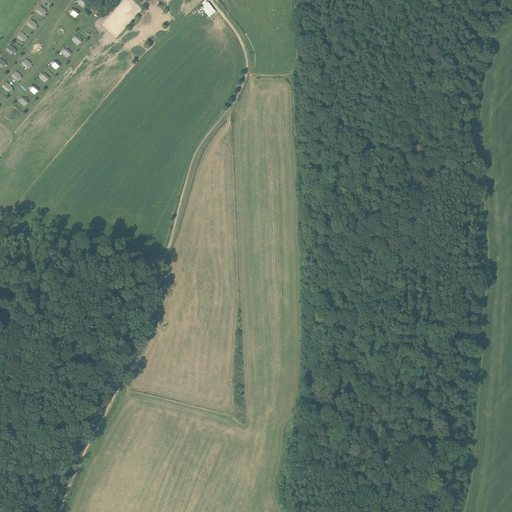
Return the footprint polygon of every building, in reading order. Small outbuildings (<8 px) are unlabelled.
[(36,12),(44,16),(48,10),(40,5),(36,12)] [(76,18),(79,13),(72,8),(69,12),(76,18)] [(27,24),(35,29),(38,23),(31,19),(27,24)] [(17,39),(27,41),(28,34),(19,32),(17,39)] [(72,39),(79,45),(83,39),(79,36),(78,37),(75,35),(72,39)] [(9,44),(6,50),(14,55),(18,49),(9,44)] [(68,57),(72,52),(66,46),(61,51),(68,57)] [(22,63),(29,69),(34,64),(26,58),(22,63)] [(61,64),(57,60),(56,61),(53,59),(50,63),(57,69),(61,64)] [(12,76),(19,81),(23,76),(16,70),(12,76)] [(43,72),(39,77),(46,82),(50,77),(45,73),(45,74),(43,72)] [(6,81),(2,87),(10,92),(14,87),(6,81)] [(28,89),(36,94),(40,89),(33,83),(28,89)] [(23,95),(18,100),(25,106),(29,101),(23,95)]
